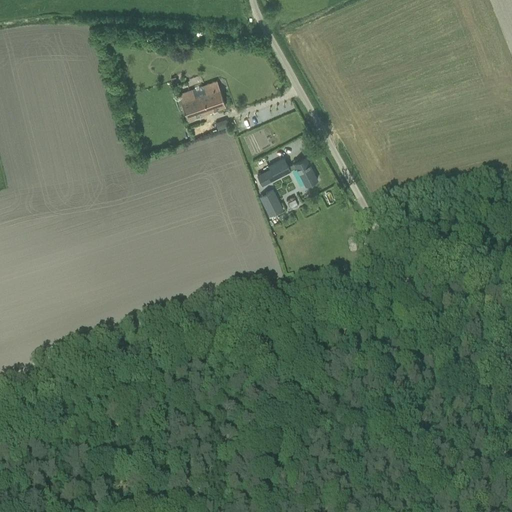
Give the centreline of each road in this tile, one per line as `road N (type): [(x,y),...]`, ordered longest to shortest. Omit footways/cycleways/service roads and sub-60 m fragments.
road 1 (track): [(402,279),(217,300),(17,376),(0,393)]
road 2 (unclassified): [(371,219),(252,0)]
road 3 (track): [(511,470),(402,279)]
